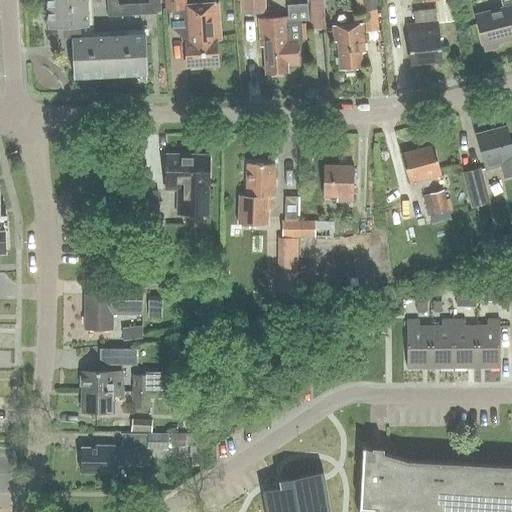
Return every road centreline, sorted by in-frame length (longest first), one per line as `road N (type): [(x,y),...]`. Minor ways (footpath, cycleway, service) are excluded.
road 1 (residential): [(16,115),(385,115),(511,82)]
road 2 (residential): [(33,511),(46,264),(41,173),(16,115)]
road 3 (residential): [(160,511),(353,396),(511,396)]
